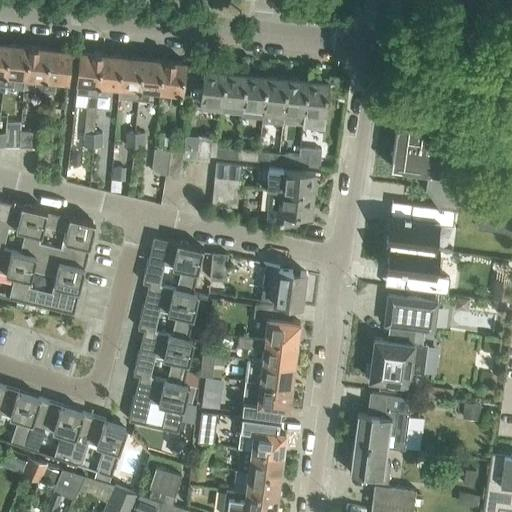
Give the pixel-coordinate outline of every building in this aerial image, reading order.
[(24,86),(29,44),(8,42),(4,84),(24,86)] [(45,88),(49,47),(29,44),(24,86),(45,88)] [(67,79),(70,49),(49,47),(45,88),(55,89),(56,78),(67,79)] [(98,94),(102,52),(80,50),(76,91),(88,93),(87,104),(84,130),(93,130),(94,130),(98,94)] [(119,86),(122,55),(102,52),(98,94),(108,95),(109,84),(119,86)] [(139,98),(143,57),(122,55),(119,86),(118,96),(139,98)] [(161,90),(164,59),(143,57),(139,98),(149,99),(150,89),(161,90)] [(182,92),(185,61),(164,59),(161,90),(171,91),(170,101),(180,102),(181,91),(182,92)] [(222,106),(225,70),(204,68),(204,72),(192,71),(189,103),(222,106)] [(242,108),(246,72),(225,70),(222,106),(242,108)] [(261,122),(266,75),(246,72),(242,108),(241,120),(261,122)] [(283,113),(287,77),(266,75),(261,122),(282,125),(283,113)] [(283,113),(283,119),(303,122),(304,115),(307,79),(287,77),(283,113)] [(324,124),(328,81),(307,79),(304,115),(303,122),(324,124)] [(464,160),(446,135),(447,124),(398,117),(390,166),(427,171),(425,187),(438,204),(457,207),(462,177),(464,160)] [(187,127),(187,136),(215,137),(216,120),(201,119),(201,127),(187,127)] [(40,145),(40,130),(21,129),(21,145),(40,145)] [(94,130),(93,130),(93,145),(102,144),(101,129),(94,130)] [(49,130),(40,130),(40,145),(49,145),(49,130)] [(84,130),(84,145),(93,145),(93,130),(84,130)] [(135,145),(135,130),(126,130),(126,145),(126,146),(134,145),(135,145)] [(145,130),(135,130),(135,145),(145,145),(145,130)] [(155,130),(155,145),(157,145),(166,145),(165,130),(155,130)] [(196,147),(195,158),(209,160),(210,155),(217,155),(218,146),(219,140),(218,140),(211,139),(197,138),(196,147)] [(168,175),(171,145),(166,145),(157,145),(154,171),(168,173),(167,174),(168,175)] [(195,158),(196,147),(171,145),(168,175),(181,176),(183,157),(195,158)] [(218,146),(217,155),(231,157),(232,147),(218,146)] [(319,166),(320,153),(321,149),(300,146),(300,151),(300,154),(299,164),(319,166)] [(244,148),(243,158),(258,160),(259,150),(244,148)] [(259,150),(258,160),(272,161),(273,151),(259,150)] [(285,153),(284,162),(299,164),(300,154),(285,153)] [(216,161),(215,175),(240,178),(242,163),(216,161)] [(114,166),(113,177),(124,179),(125,167),(114,166)] [(269,167),(267,186),(270,187),(277,187),(277,189),(313,192),(315,171),(269,167)] [(239,192),(240,178),(215,175),(214,189),(239,192)] [(310,213),(313,192),(277,189),(277,187),(270,187),(270,188),(267,219),(298,222),(299,212),(310,213)] [(238,205),(239,192),(214,189),(212,203),(238,205)] [(0,246),(3,247),(9,225),(25,229),(19,251),(35,255),(39,239),(43,223),(46,210),(0,198),(0,246)] [(390,214),(386,241),(437,248),(434,247),(437,222),(452,224),(454,209),(456,210),(456,209),(411,203),(410,216),(390,214)] [(39,239),(35,255),(82,266),(81,267),(84,267),(92,237),(89,236),(93,221),(46,210),(43,223),(65,228),(61,244),(39,239)] [(150,250),(143,280),(160,284),(166,262),(182,266),(176,288),(192,292),(193,291),(203,247),(156,235),(152,251),(150,250)] [(386,241),(386,242),(390,242),(386,270),(406,272),(404,286),(448,292),(450,276),(434,274),(437,249),(437,248),(386,241)] [(0,270),(14,274),(8,296),(24,300),(28,284),(32,268),(35,255),(19,251),(3,247),(0,246),(0,270)] [(225,279),(228,252),(212,251),(209,278),(225,279)] [(28,284),(24,300),(61,309),(73,312),(81,281),(78,280),(81,267),(82,266),(35,255),(32,268),(54,273),(51,290),(28,284)] [(280,265),(266,262),(260,298),(273,299),(273,301),(302,305),(307,271),(279,267),(280,265)] [(145,296),(138,326),(155,330),(161,308),(177,312),(172,334),(188,338),(188,337),(196,301),(198,293),(193,291),(192,292),(176,288),(160,284),(143,280),(142,281),(151,283),(149,290),(147,297),(145,296)] [(412,354),(414,342),(423,335),(424,328),(434,329),(437,300),(388,294),(384,323),(389,324),(387,339),(374,337),(369,379),(409,384),(410,370),(413,370),(417,370),(420,367),(421,363),(420,359),(418,356),(415,355),(412,354)] [(300,321),(292,320),(294,308),(255,303),(254,314),(268,316),(265,337),(265,338),(297,343),(300,321)] [(261,336),(262,318),(242,317),(241,334),(261,336)] [(140,342),(133,372),(151,376),(156,354),(172,357),(167,380),(183,384),(183,383),(192,347),(194,338),(188,337),(188,338),(172,334),(155,330),(138,326),(138,327),(146,329),(145,336),(143,342),(140,342)] [(294,364),(297,343),(265,338),(265,337),(239,334),(238,344),(264,348),(262,360),(294,364)] [(202,351),(200,373),(205,373),(212,375),(215,352),(202,351)] [(294,364),(262,360),(248,358),(245,378),(246,378),(246,379),(291,385),(294,364)] [(136,387),(128,418),(133,419),(145,422),(150,400),(167,404),(161,426),(178,430),(187,393),(189,384),(183,383),(183,384),(167,380),(151,376),(133,372),(133,373),(142,375),(140,381),(138,388),(136,387)] [(288,407),(291,385),(246,379),(242,411),(279,416),(280,406),(288,407)] [(39,399),(38,399),(25,394),(25,392),(0,383),(0,416),(2,412),(17,417),(10,440),(23,445),(39,399)] [(187,393),(185,401),(192,402),(196,386),(189,384),(187,393)] [(452,397),(453,388),(428,384),(427,394),(452,397)] [(358,411),(354,441),(387,445),(389,431),(395,431),(398,407),(410,409),(412,396),(373,391),(370,413),(358,411)] [(82,413),(81,413),(68,409),(69,406),(39,396),(38,399),(39,399),(23,445),(37,450),(45,426),(61,431),(53,455),(67,459),(82,413)] [(111,474),(125,431),(126,428),(111,423),(112,420),(82,410),(81,413),(82,413),(67,459),(80,464),(88,440),(104,446),(96,469),(111,474)] [(214,443),(218,412),(202,411),(198,441),(214,443)] [(242,415),(238,447),(240,447),(250,449),(283,453),(286,431),(278,430),(279,420),(254,417),(242,415)] [(354,441),(350,471),(376,474),(370,511),(413,511),(416,487),(388,483),(390,460),(385,459),(387,445),(354,441)] [(240,447),(238,469),(247,470),(280,474),(283,453),(250,449),(240,447)] [(28,456),(6,448),(3,457),(25,464),(26,464),(28,456)] [(491,451),(482,511),(498,511),(499,507),(511,508),(511,511),(511,453),(510,454),(509,462),(491,459),(493,451),(491,451)] [(23,471),(23,473),(26,474),(40,480),(42,476),(48,462),(29,455),(28,456),(27,459),(26,464),(23,471)] [(48,462),(42,476),(56,481),(62,466),(48,462)] [(191,463),(189,476),(205,478),(207,464),(191,463)] [(149,494),(163,499),(172,502),(182,472),(156,464),(149,485),(152,486),(149,494)] [(79,487),(84,473),(62,466),(56,481),(44,511),(55,511),(62,493),(75,497),(79,487)] [(245,491),(277,496),(280,474),(247,470),(245,489),(245,491)] [(114,482),(84,473),(79,487),(106,499),(114,482)] [(130,511),(138,494),(115,484),(103,511),(130,511)] [(229,489),(225,511),(274,511),(277,496),(245,491),(229,489)] [(200,511),(201,511),(172,502),(163,499),(158,511),(200,511)]
